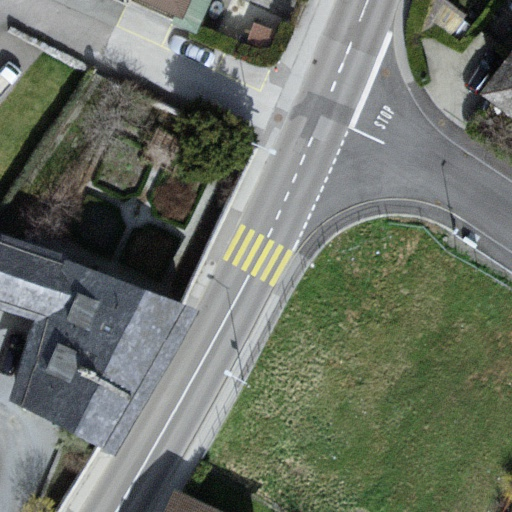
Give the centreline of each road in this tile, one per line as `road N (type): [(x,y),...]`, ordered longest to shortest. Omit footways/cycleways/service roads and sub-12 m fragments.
road 1 (secondary): [(113,511),(258,256),(326,102)]
road 2 (unclassified): [(326,102),(511,221)]
